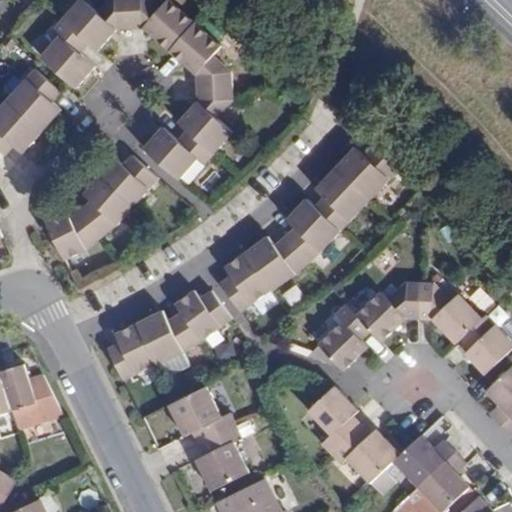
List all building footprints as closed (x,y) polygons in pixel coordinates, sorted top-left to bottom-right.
[(186,134),(213,156),(233,134),(216,119),(233,100),(232,71),(213,55),(222,46),(169,0),(166,0),(160,8),(150,0),(108,0),(98,13),(83,0),(81,0),(52,31),(59,38),(41,58),(78,90),(96,69),(82,55),(91,45),(99,53),(119,31),(145,30),(197,75),(197,103),(177,125),(186,134)] [(35,70),(0,108),(0,150),(7,157),(16,147),(24,154),(62,111),(54,103),(62,93),(35,70)] [(205,165),(213,156),(186,134),(179,143),(163,130),(145,150),(181,182),(199,160),(205,165)] [(396,167),(372,145),(363,154),(356,148),(316,191),(324,198),(315,207),(307,199),(287,221),(295,228),(278,246),(270,238),(227,270),(233,277),(222,285),(239,308),(308,260),(396,167)] [(45,222),(54,238),(66,263),(87,253),(120,226),(159,180),(132,156),(122,167),(115,161),(84,196),(89,203),(70,218),(66,212),(45,222)] [(439,273),(430,283),(435,283),(442,290),(449,283),(439,273)] [(422,319),(422,283),(407,283),(390,299),(383,291),(358,314),(373,331),(383,341),(408,319),(422,319)] [(462,339),(483,319),(461,296),(454,303),(442,290),(435,283),(430,283),(422,283),(422,319),(434,320),(456,344),(462,339)] [(454,303),(461,296),(449,283),(442,290),(454,303)] [(298,285),(283,294),(291,308),(306,299),(298,285)] [(122,346),(110,352),(125,382),(158,366),(185,354),(199,347),(234,321),(213,292),(202,300),(197,293),(177,307),(183,315),(170,323),(165,313),(117,336),(122,346)] [(358,314),(349,305),(339,314),(348,324),(323,346),(330,354),(346,371),(370,348),(362,341),(373,331),(358,314)] [(487,375),(488,374),(511,351),(511,340),(488,315),(483,319),(462,339),(472,349),(467,354),(487,375)] [(330,354),(323,346),(315,354),(326,358),(330,354)] [(192,369),(185,354),(158,366),(166,381),(192,369)] [(38,402),(32,384),(30,378),(25,364),(1,371),(13,409),(38,402)] [(0,413),(13,409),(1,371),(0,371),(0,413)] [(501,426),(511,415),(511,371),(497,385),(489,393),(500,406),(491,414),(501,426)] [(38,402),(13,409),(20,430),(64,416),(44,374),(30,378),(32,384),(38,402)] [(223,416),(208,386),(171,404),(186,436),(196,431),(202,443),(237,425),(231,412),(223,416)] [(337,388),(332,392),(311,412),(333,436),(324,445),(333,455),(364,426),(355,416),(360,411),(337,388)] [(259,415),(237,425),(243,438),(255,431),(252,425),(261,420),(259,415)] [(511,415),(501,426),(511,437),(511,415)] [(243,438),(237,425),(202,443),(207,455),(199,459),(214,490),(250,473),(235,442),(243,438)] [(364,426),(333,455),(343,465),(353,457),(375,480),(386,469),(394,462),(402,454),(378,429),(373,434),(364,426)] [(402,454),(394,462),(404,472),(419,488),(457,452),(446,440),(436,449),(422,435),(414,442),(402,454)] [(457,452),(419,488),(397,508),(400,511),(410,511),(416,507),(420,511),(444,511),(471,488),(458,474),(468,464),(457,452)] [(394,462),(386,469),(396,479),(404,472),(394,462)] [(386,469),(375,480),(373,482),(385,495),(399,482),(396,479),(386,469)] [(0,506),(1,507),(18,481),(0,470),(0,506)] [(220,503),(224,511),(286,511),(283,511),(281,511),(266,481),(220,503)] [(385,495),(373,482),(368,487),(380,500),(385,495)] [(55,493),(43,499),(48,511),(56,511),(62,509),(55,493)] [(495,511),(481,497),(464,511),(495,511)] [(15,511),(63,511),(62,509),(56,511),(48,511),(43,499),(15,511)]
